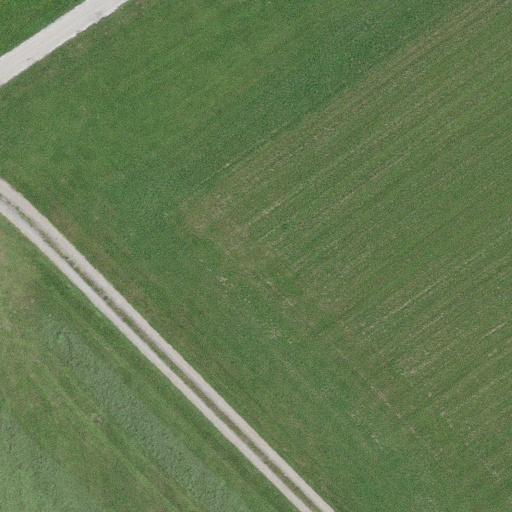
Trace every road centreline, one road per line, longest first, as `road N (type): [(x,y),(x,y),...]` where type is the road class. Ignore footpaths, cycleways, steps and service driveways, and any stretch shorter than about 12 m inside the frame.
road 1 (track): [(0,201),(307,511)]
road 2 (track): [(0,81),(116,0)]
